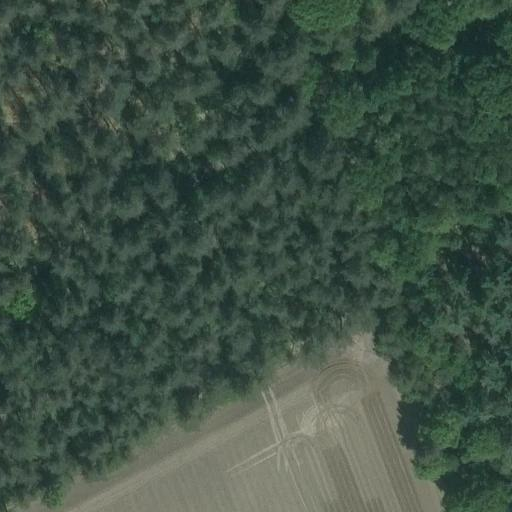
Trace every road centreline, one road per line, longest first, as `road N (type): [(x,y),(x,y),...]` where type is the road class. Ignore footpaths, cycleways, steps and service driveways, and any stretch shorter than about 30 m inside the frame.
road 1 (unclassified): [(0,285),(334,90),(494,511)]
road 2 (track): [(383,218),(511,200)]
